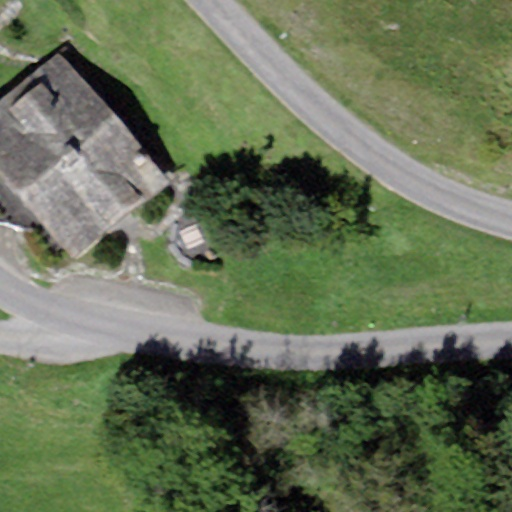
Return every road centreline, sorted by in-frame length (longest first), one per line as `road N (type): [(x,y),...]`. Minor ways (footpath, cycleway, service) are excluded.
road 1 (residential): [(511,342),(341,356),(249,350),(82,323),(0,288)]
road 2 (residential): [(210,0),(306,103),(379,163),(446,202),(511,227)]
